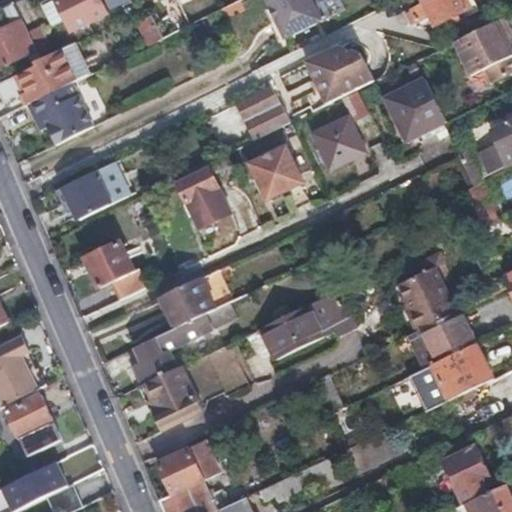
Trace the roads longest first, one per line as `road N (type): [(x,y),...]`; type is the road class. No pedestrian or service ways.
road 1 (unknown): [(4,180),(387,18)]
road 2 (residential): [(0,169),(144,511)]
